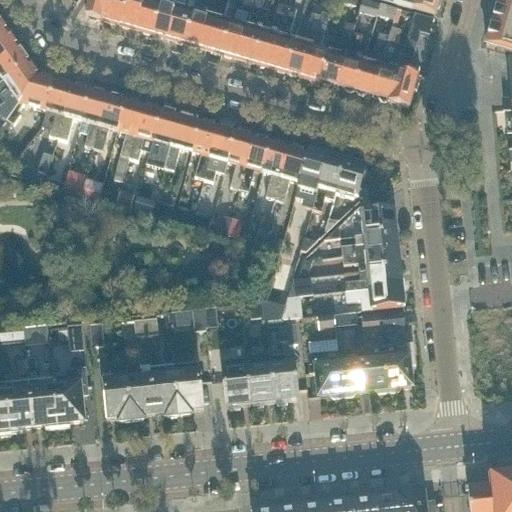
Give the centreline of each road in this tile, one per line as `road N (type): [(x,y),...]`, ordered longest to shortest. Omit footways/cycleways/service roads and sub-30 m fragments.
road 1 (tertiary): [(0,493),(450,448)]
road 2 (residential): [(428,135),(370,130),(62,44),(26,0)]
road 3 (residential): [(428,135),(450,448)]
road 4 (residential): [(466,0),(428,135)]
